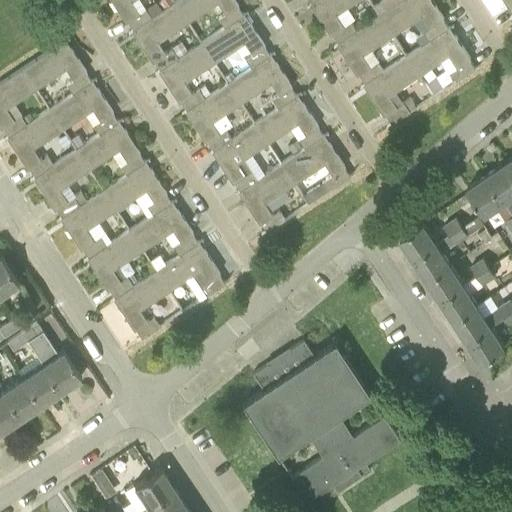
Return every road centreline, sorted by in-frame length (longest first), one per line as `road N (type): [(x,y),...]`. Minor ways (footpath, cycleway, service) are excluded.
road 1 (residential): [(272,299),(74,0)]
road 2 (residential): [(148,402),(12,198)]
road 3 (residential): [(485,418),(352,230)]
road 4 (residential): [(396,190),(270,0)]
road 5 (residential): [(0,502),(148,402)]
road 6 (residential): [(148,402),(272,299)]
road 7 (residential): [(396,190),(511,92)]
road 8 (residential): [(218,511),(148,402)]
